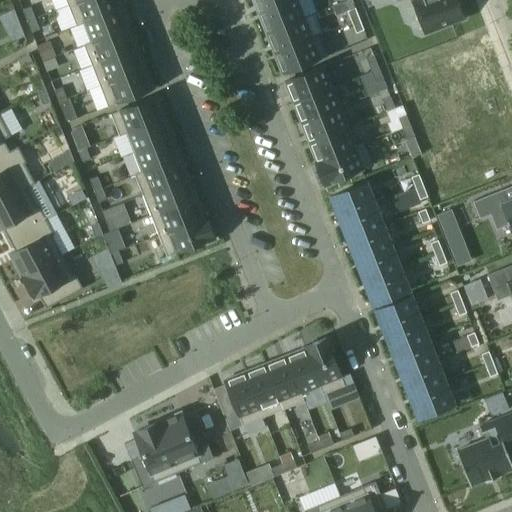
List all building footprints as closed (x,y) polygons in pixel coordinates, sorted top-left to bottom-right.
[(118,0),(81,0),(68,5),(76,26),(84,23),(84,22),(121,8),(118,0)] [(252,0),(258,12),(288,0),(252,0)] [(296,0),(288,0),(258,12),(266,32),(303,18),(296,0)] [(415,0),(416,0),(413,2),(425,33),(464,18),(456,0),(415,0)] [(30,7),(22,10),(27,22),(35,18),(30,7)] [(84,23),(91,42),(92,42),(129,28),(121,8),(84,22),(84,23)] [(359,19),(355,8),(347,11),(351,22),(359,19)] [(19,22),(14,9),(1,15),(8,28),(19,22)] [(35,18),(27,22),(31,33),(39,30),(35,18)] [(303,18),(266,32),(274,53),(311,38),(311,37),(303,18)] [(359,19),(351,22),(356,33),(363,30),(359,19)] [(91,42),(83,45),(92,66),(137,48),(129,28),(92,42),(91,42)] [(311,38),(274,53),(282,74),(327,56),(319,34),(311,37),(311,38)] [(37,41),(40,57),(54,55),(51,39),(37,41)] [(137,48),(92,66),(100,86),(145,69),(137,48)] [(32,61),(28,55),(18,60),(21,67),(32,61)] [(378,69),(374,57),(366,60),(371,72),(378,69)] [(293,102),(331,87),(322,66),(285,81),(290,95),(292,101),(293,101),(293,102)] [(145,69),(100,86),(108,107),(153,89),(145,69)] [(383,80),(378,69),(371,72),(375,83),(383,80)] [(46,91),(41,80),(34,83),(38,94),(46,91)] [(301,122),(339,107),(331,87),(293,102),(294,104),(293,104),(296,109),(301,122)] [(62,88),(54,91),(58,102),(66,99),(62,88)] [(50,102),(46,91),(38,94),(43,105),(50,102)] [(156,96),(111,114),(119,136),(127,133),(127,132),(164,117),(156,96)] [(394,109),(390,97),(382,100),(387,112),(394,109)] [(309,142),(347,128),(339,107),(301,122),(306,135),(308,141),(309,141),(309,142)] [(410,126),(405,115),(398,118),(402,129),(410,126)] [(172,137),(164,117),(127,132),(127,133),(135,152),(172,137)] [(414,137),(410,126),(402,129),(406,140),(414,137)] [(355,148),(354,147),(347,128),(309,142),(309,144),(311,150),(312,149),(317,162),(317,163),(355,148)] [(85,135),(73,140),(78,151),(86,148),(90,146),(85,135)] [(135,152),(142,171),(143,172),(180,157),(172,137),(135,152)] [(0,158),(10,153),(2,139),(0,140),(0,139),(0,158)] [(370,165),(362,144),(354,147),(355,148),(317,163),(317,162),(315,162),(316,164),(315,164),(318,170),(324,186),(332,183),(331,181),(370,165)] [(86,148),(78,151),(82,162),(91,159),(86,148)] [(74,163),(70,152),(62,154),(67,165),(74,163)] [(0,202),(26,188),(16,169),(18,168),(10,153),(0,158),(0,202)] [(142,171),(134,174),(143,195),(188,178),(180,157),(143,172),(142,171)] [(423,186),(418,174),(411,177),(415,189),(423,186)] [(97,177),(89,180),(94,191),(101,188),(97,177)] [(188,178),(143,195),(151,216),(196,198),(188,178)] [(375,205),(366,182),(330,197),(339,219),(375,205)] [(427,197),(423,186),(415,189),(420,200),(427,197)] [(26,188),(0,202),(0,232),(3,231),(8,242),(47,221),(39,206),(37,208),(26,188)] [(101,188),(94,191),(98,202),(106,199),(101,188)] [(415,189),(406,192),(412,207),(421,203),(415,189)] [(84,200),(79,191),(67,197),(72,206),(84,200)] [(511,237),(511,200),(500,205),(495,193),(465,204),(472,222),(483,218),(489,233),(501,228),(506,240),(511,237)] [(196,198),(151,216),(158,236),(204,218),(204,217),(196,198)] [(383,226),(375,205),(339,219),(347,240),(383,226)] [(429,220),(425,209),(417,212),(422,223),(429,220)] [(451,210),(437,215),(447,240),(460,234),(451,210)] [(204,218),(158,236),(167,257),(206,241),(207,243),(214,240),(205,216),(204,217),(204,218)] [(113,217),(105,220),(109,231),(117,228),(113,217)] [(14,252),(8,255),(19,276),(19,277),(20,280),(23,278),(22,278),(62,256),(52,237),(54,236),(47,221),(8,242),(14,252)] [(102,235),(98,224),(91,227),(95,238),(102,235)] [(391,247),(383,226),(347,240),(355,261),(391,247)] [(114,240),(106,243),(110,254),(118,251),(114,240)] [(442,252),(437,240),(430,243),(434,255),(442,252)] [(400,268),(391,247),(355,261),(364,283),(400,268)] [(118,251),(110,254),(115,266),(122,262),(118,251)] [(446,263),(442,252),(434,255),(439,266),(446,263)] [(468,255),(455,260),(457,266),(471,261),(468,255)] [(62,256),(22,278),(23,278),(31,294),(28,295),(33,304),(40,301),(45,310),(83,290),(75,274),(73,275),(62,256)] [(511,265),(488,275),(497,299),(510,294),(511,298),(511,265)] [(408,290),(400,268),(364,283),(372,305),(408,290)] [(461,302),(457,290),(449,293),(454,305),(461,302)] [(419,318),(411,296),(375,310),(383,332),(419,318)] [(466,313),(461,302),(454,305),(458,316),(466,313)] [(150,318),(121,332),(131,354),(161,340),(150,318)] [(428,339),(419,318),(383,332),(392,354),(428,339)] [(478,344),(474,333),(466,336),(470,347),(478,344)] [(121,336),(111,341),(117,354),(127,350),(121,336)] [(304,347),(304,348),(305,348),(320,386),(341,377),(329,346),(330,345),(327,338),(304,347)] [(436,361),(428,339),(392,354),(400,375),(436,361)] [(88,353),(98,372),(117,362),(107,343),(88,353)] [(320,386),(305,348),(304,348),(285,356),(300,394),(320,386)] [(492,363),(488,352),(480,355),(485,366),(492,363)] [(285,356),(265,364),(280,402),(300,394),(285,356)] [(444,382),(436,361),(400,375),(408,396),(444,382)] [(497,374),(492,363),(485,366),(489,377),(497,374)] [(265,364),(245,372),(260,409),(280,402),(265,364)] [(245,372),(225,380),(240,417),(260,409),(245,372)] [(453,404),(444,382),(408,396),(417,418),(453,404)] [(485,440),(456,451),(469,486),(485,480),(485,482),(499,477),(498,475),(511,469),(511,465),(506,450),(511,447),(511,412),(479,426),(485,440)] [(422,442),(460,430),(456,418),(418,431),(422,442)] [(188,420),(165,429),(182,470),(204,461),(208,470),(221,464),(210,437),(198,442),(188,420)] [(359,422),(348,427),(351,435),(362,431),(359,422)] [(151,461),(139,466),(150,494),(164,488),(160,479),(182,470),(165,429),(142,439),(151,461)] [(329,434),(318,439),(321,447),(332,442),(329,434)] [(321,447),(318,439),(307,443),(310,451),(321,447)] [(292,458),(281,462),(284,470),(295,466),(292,458)] [(249,485),(238,459),(224,465),(228,477),(234,491),(249,485)] [(281,462),(270,467),(273,475),(284,470),(281,462)] [(355,493),(333,502),(337,511),(364,511),(376,506),(365,479),(351,484),(355,493)] [(308,502),(294,508),(295,511),(337,511),(333,502),(311,511),(308,502)]
